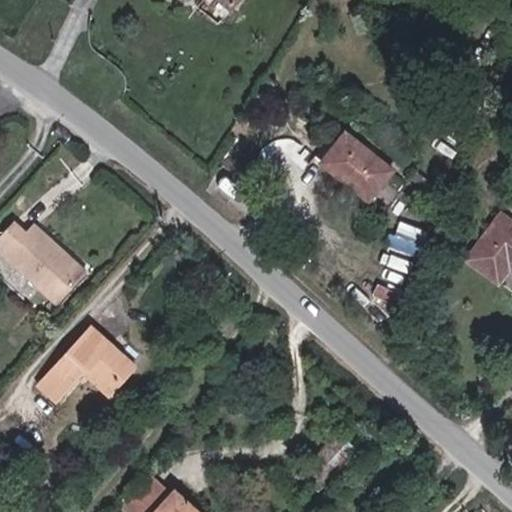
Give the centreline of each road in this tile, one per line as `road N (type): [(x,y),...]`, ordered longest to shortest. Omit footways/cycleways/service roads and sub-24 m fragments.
road 1 (tertiary): [(0,53),(188,196),(511,499)]
road 2 (unknown): [(0,187),(66,101),(105,0)]
